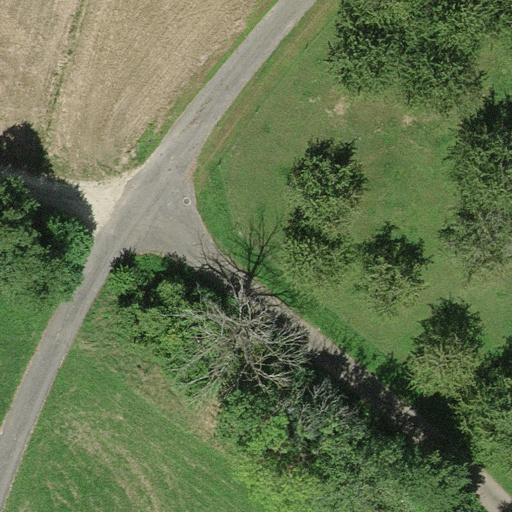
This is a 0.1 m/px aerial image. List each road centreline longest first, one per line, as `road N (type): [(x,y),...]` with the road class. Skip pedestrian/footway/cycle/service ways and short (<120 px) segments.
road 1 (track): [(477,511),(171,241),(114,215),(0,186)]
road 2 (unclassified): [(0,468),(114,215),(299,0)]
